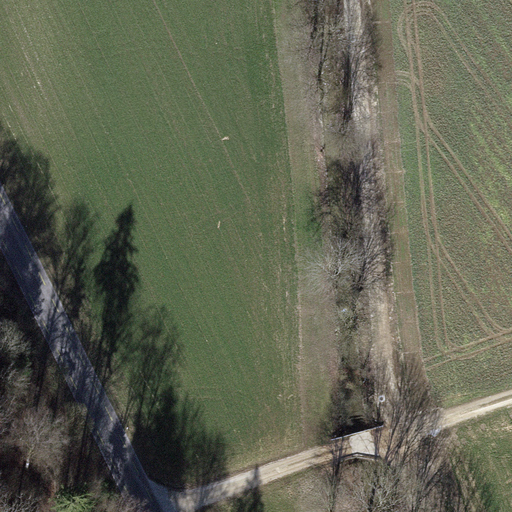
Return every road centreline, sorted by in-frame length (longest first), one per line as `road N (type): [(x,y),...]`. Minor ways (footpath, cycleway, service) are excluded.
road 1 (track): [(511,399),(151,511)]
road 2 (primary): [(149,511),(0,212)]
